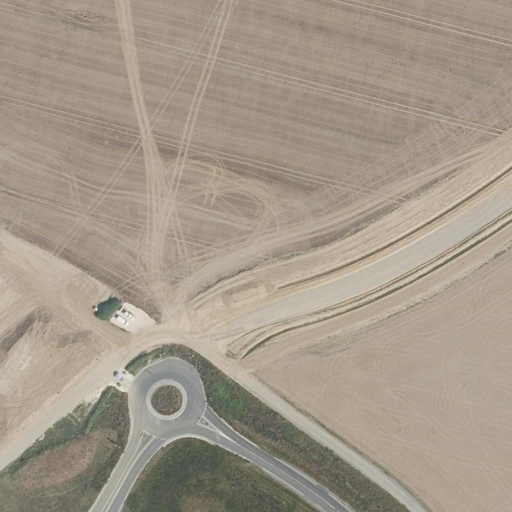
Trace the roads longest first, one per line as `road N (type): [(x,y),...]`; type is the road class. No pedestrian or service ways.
road 1 (track): [(0,461),(147,337),(166,334),(190,339),(420,511)]
road 2 (secondary): [(511,190),(440,245),(226,334),(181,374)]
road 3 (tertiary): [(337,511),(220,433)]
